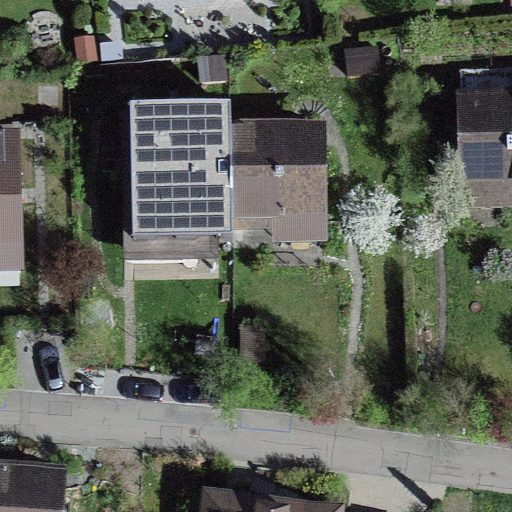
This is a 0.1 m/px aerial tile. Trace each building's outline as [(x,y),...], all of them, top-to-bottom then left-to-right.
[(511,103),(462,104),(464,189),(511,188),(511,103)] [(233,223),(231,137),(231,112),(130,114),(134,245),(234,243),(233,223)] [(282,136),(231,137),(233,223),(324,221),(322,145),(302,145),(302,130),(282,131),(282,136)] [(0,251),(20,251),(17,142),(0,142),(0,251)] [(23,477),(0,475),(0,511),(60,511),(61,487),(42,486),(43,472),(24,471),(23,477)]
